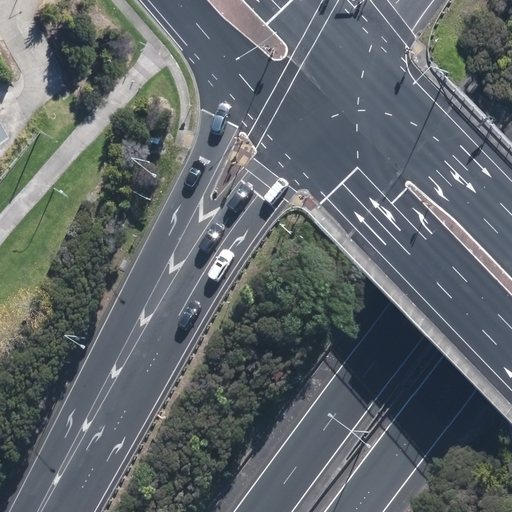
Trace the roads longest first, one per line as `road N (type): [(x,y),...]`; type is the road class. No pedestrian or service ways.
road 1 (motorway): [(48,511),(234,67)]
road 2 (motorway): [(52,511),(209,264),(301,137)]
road 3 (motorway): [(259,511),(511,186)]
road 4 (primary): [(511,353),(301,137)]
road 5 (motorway): [(511,305),(351,511)]
road 6 (primary): [(362,57),(511,211)]
